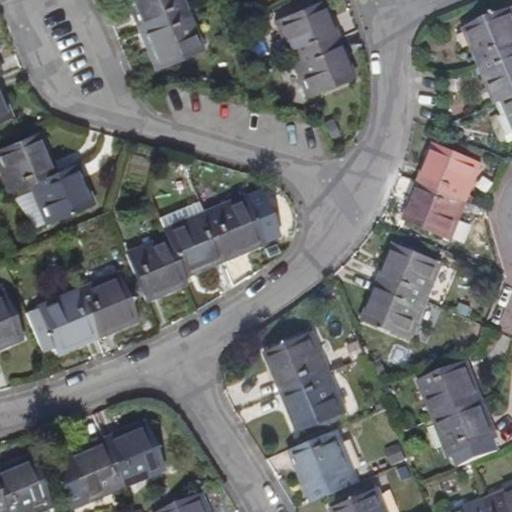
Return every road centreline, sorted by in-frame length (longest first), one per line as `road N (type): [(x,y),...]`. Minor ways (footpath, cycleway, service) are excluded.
road 1 (residential): [(63,39),(88,100),(153,130),(285,168),(352,209)]
road 2 (residential): [(179,362),(309,266),(352,209)]
road 3 (residential): [(352,209),(383,154),(388,86),(377,23)]
road 4 (residential): [(0,417),(179,362)]
road 5 (residential): [(179,362),(269,511)]
